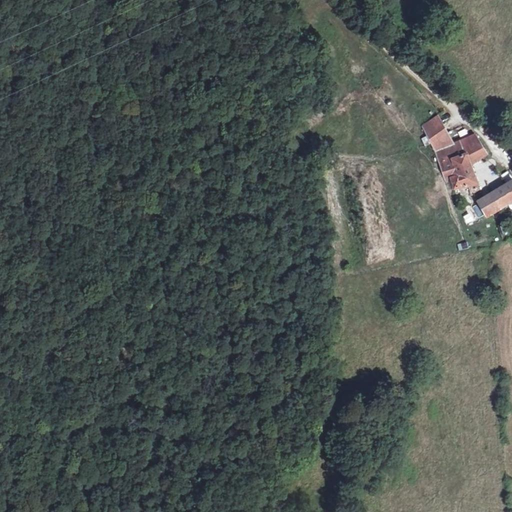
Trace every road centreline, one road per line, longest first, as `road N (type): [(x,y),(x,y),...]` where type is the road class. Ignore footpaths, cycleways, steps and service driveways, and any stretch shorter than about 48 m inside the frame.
road 1 (track): [(114,0),(94,73),(92,136),(127,298),(127,347),(102,400),(14,511)]
road 2 (track): [(344,0),(511,168)]
